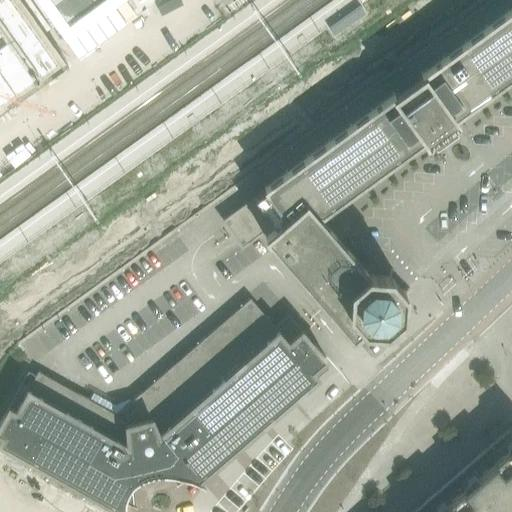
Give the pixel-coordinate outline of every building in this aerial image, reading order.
[(0,0),(0,99),(56,60),(38,36),(51,27),(30,0),(0,0)] [(30,0),(51,27),(55,32),(99,0),(30,0)] [(511,7),(263,187),(285,216),(314,214),(431,129),(432,130),(433,131),(435,131),(436,132),(438,131),(439,131),(440,131),(441,130),(443,129),(443,128),(444,127),(444,126),(444,124),(444,123),(444,122),(443,120),(511,70),(511,7)] [(367,275),(314,214),(285,216),(264,235),(343,326),(352,336),(354,334),(352,332),(357,328),(364,322),(364,323),(385,325),(400,311),(400,309),(402,309),(403,308),(405,307),(406,306),(407,306),(407,304),(408,303),(408,301),(408,300),(408,299),(407,298),(406,297),(405,295),(403,294),(401,294),(401,291),(388,276),(368,275),(367,275)] [(0,433),(118,500),(125,503),(125,502),(125,499),(126,497),(127,494),(128,492),(129,490),(130,488),(131,487),(132,485),(134,484),(136,482),(138,480),(142,478),(146,476),(152,474),(156,473),(162,473),(166,473),(171,473),(176,474),(179,475),(182,475),(188,478),(193,473),(326,358),(304,333),(288,315),(279,323),(275,327),(250,298),(116,414),(38,370),(16,410),(9,406),(0,421),(0,433)] [(511,511),(511,425),(412,511),(511,511)]
